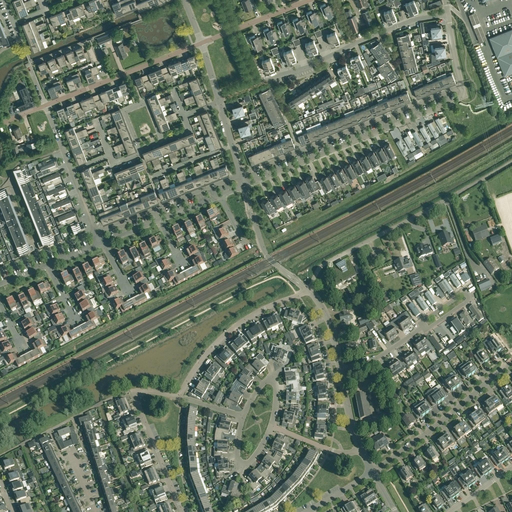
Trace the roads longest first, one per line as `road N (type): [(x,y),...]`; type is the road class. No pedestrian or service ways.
road 1 (residential): [(243,185),(465,97),(462,87)]
road 2 (residential): [(217,98),(407,21),(448,14)]
road 3 (residential): [(462,87),(240,175)]
road 4 (residential): [(307,289),(329,261),(492,173)]
road 5 (residential): [(372,472),(511,359)]
road 6 (residential): [(179,397),(227,333),(307,289)]
road 7 (residential): [(45,105),(201,43)]
road 8 (residential): [(179,397),(147,390),(137,403),(182,511)]
road 9 (residential): [(240,175),(96,233)]
road 10 (residential): [(307,289),(265,253),(243,185)]
road 11 (residential): [(422,326),(470,298),(466,291),(420,322)]
